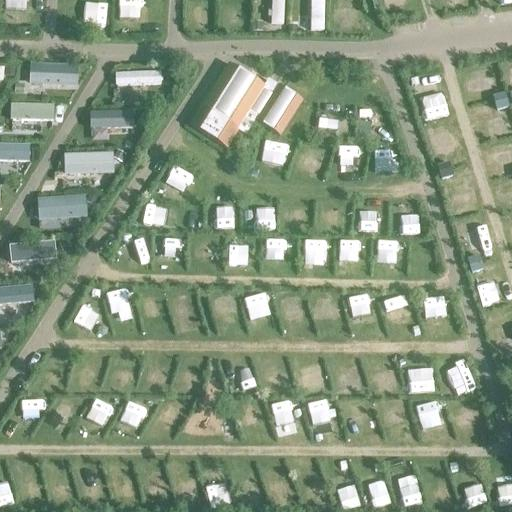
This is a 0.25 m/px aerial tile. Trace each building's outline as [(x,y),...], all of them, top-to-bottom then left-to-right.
[(156,0),(127,0),(128,10),(131,10),(131,15),(141,15),(141,10),(156,10),(156,0)] [(246,32),(247,0),(236,0),(235,31),(246,32)] [(283,26),(283,0),(271,0),(271,25),(283,26)] [(324,32),(323,0),(310,0),(310,32),(324,32)] [(364,33),(358,0),(345,0),(352,35),(364,33)] [(106,14),(106,2),(71,1),(71,13),(106,14)] [(269,81),(265,89),(228,66),(189,128),(225,151),(237,132),(245,138),(255,123),(280,139),(303,103),(269,81)] [(74,84),(75,70),(34,68),(34,83),(74,84)] [(160,86),(160,73),(115,75),(115,88),(160,86)] [(51,121),(51,107),(15,107),(15,120),(51,121)] [(135,126),(135,114),(91,115),(91,127),(135,126)] [(0,159),(25,160),(26,146),(0,145),(0,159)] [(36,217),(79,216),(79,202),(35,203),(36,217)] [(10,262),(52,258),(51,244),(9,248),(10,262)] [(0,304),(22,302),(20,288),(0,290),(0,304)]
